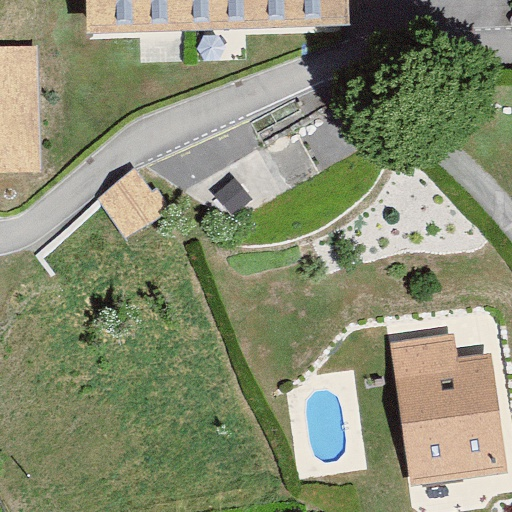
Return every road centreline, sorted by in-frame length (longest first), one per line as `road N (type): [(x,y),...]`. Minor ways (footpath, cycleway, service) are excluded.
road 1 (residential): [(0,238),(146,134),(387,48),(511,44)]
road 2 (unknown): [(511,225),(396,108),(330,65)]
